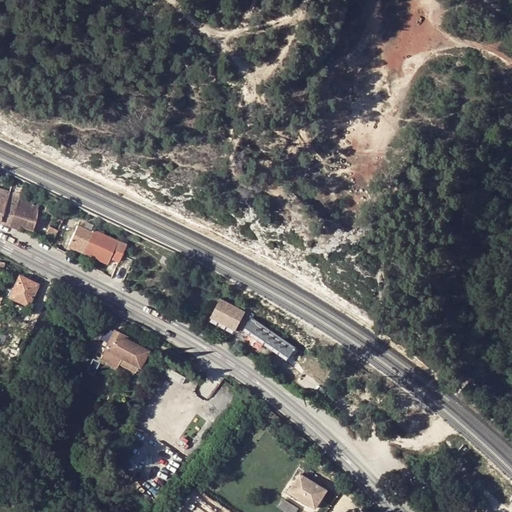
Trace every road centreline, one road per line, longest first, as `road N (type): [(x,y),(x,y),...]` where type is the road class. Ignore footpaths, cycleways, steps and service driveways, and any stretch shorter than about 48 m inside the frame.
road 1 (secondary): [(367,479),(299,408),(213,345),(0,234)]
road 2 (secondary): [(0,246),(215,360),(367,479)]
road 3 (track): [(511,64),(466,43),(418,48),(263,97),(216,28)]
road 4 (track): [(176,0),(216,28),(249,28),(307,11),(310,0)]
